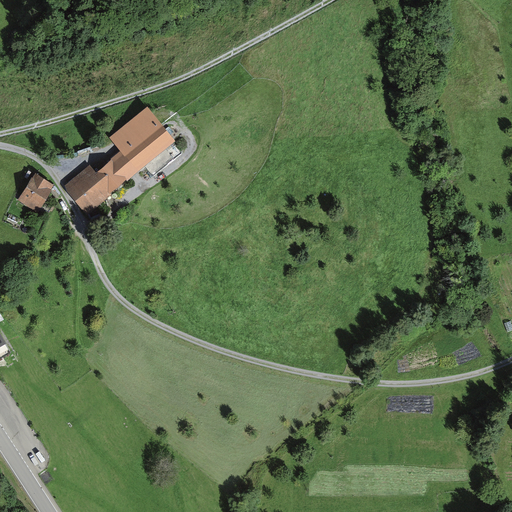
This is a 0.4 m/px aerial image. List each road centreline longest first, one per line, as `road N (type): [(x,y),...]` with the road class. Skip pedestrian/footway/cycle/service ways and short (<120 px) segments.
road 1 (track): [(511,360),(404,385),(281,368),(187,338),(115,293),(55,177),(36,156),(0,145)]
road 2 (track): [(0,134),(186,77),(331,0)]
